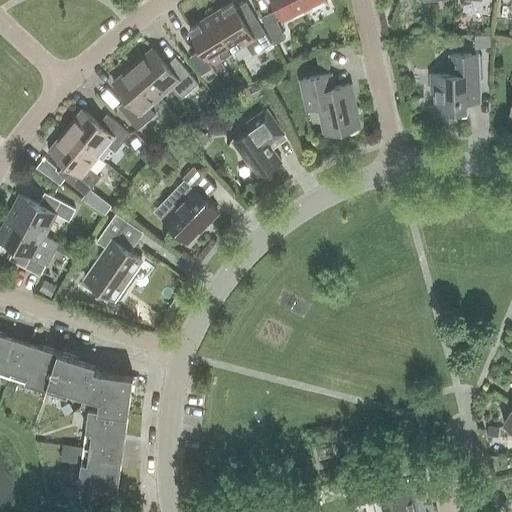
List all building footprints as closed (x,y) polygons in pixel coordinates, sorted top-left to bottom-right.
[(283,20),(323,0),(272,0),(278,10),(261,18),(274,44),(285,39),(276,21),(282,18),(283,20)] [(211,16),(232,51),(245,43),(253,55),(271,44),(257,21),(247,27),(232,3),(211,16)] [(219,59),(232,51),(211,16),(189,29),(204,53),(194,59),(207,80),(225,69),(219,59)] [(490,36),(474,36),(475,49),(490,48),(490,36)] [(133,66),(159,97),(170,87),(181,99),(198,84),(175,57),(166,65),(153,49),(133,66)] [(467,116),(466,100),(479,99),(478,54),(451,55),(451,74),(430,75),(431,93),(435,93),(436,117),(467,116)] [(148,106),(159,97),(133,66),(113,83),(127,99),(118,107),(138,130),(155,115),(148,106)] [(314,137),(358,128),(348,85),(332,88),(328,74),(303,79),(309,109),(321,106),(327,133),(314,136),(314,137)] [(274,141),(284,133),(267,109),(250,121),(255,127),(233,142),(258,178),(281,161),(271,147),(274,141)] [(66,131),(97,156),(107,145),(115,152),(130,134),(106,115),(99,124),(83,110),(66,131)] [(196,126),(187,137),(199,146),(207,135),(196,126)] [(88,168),(97,156),(66,131),(49,151),(66,164),(58,173),(86,196),(100,178),(88,168)] [(45,158),(36,168),(50,177),(57,169),(45,158)] [(154,210),(163,219),(187,242),(206,222),(207,223),(218,212),(205,200),(217,189),(194,166),(182,178),(183,179),(154,210)] [(9,217),(44,235),(55,214),(69,221),(76,209),(50,195),(44,207),(21,195),(9,217)] [(100,197),(93,207),(106,215),(112,206),(100,197)] [(143,232),(127,221),(116,214),(96,242),(107,249),(86,280),(113,300),(141,259),(130,251),(143,232)] [(44,235),(9,217),(0,234),(0,239),(20,251),(14,262),(40,276),(47,264),(58,243),(44,235)] [(39,290),(51,296),(56,286),(45,280),(39,290)] [(88,410),(78,486),(118,491),(133,376),(0,332),(0,374),(75,399),(82,401),(80,408),(88,410)] [(69,406),(62,410),(65,416),(73,412),(69,406)] [(487,426),(486,436),(497,437),(498,427),(487,426)] [(319,459),(333,456),(330,446),(317,449),(319,459)] [(373,499),(375,511),(416,511),(412,490),(394,494),(392,483),(368,488),(371,500),(373,499)] [(66,488),(65,492),(64,500),(76,501),(77,494),(77,489),(66,488)] [(308,511),(306,500),(293,503),(295,511),(308,511)]
